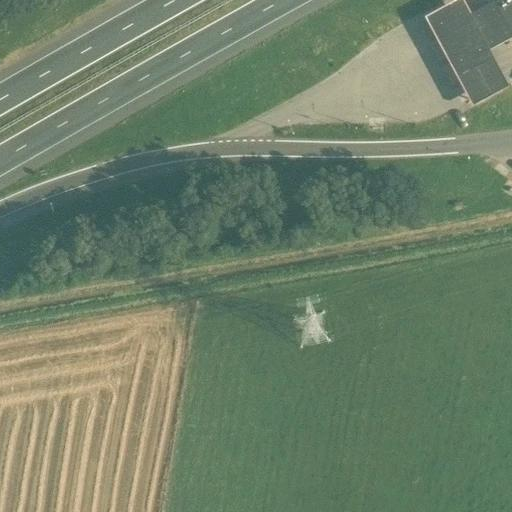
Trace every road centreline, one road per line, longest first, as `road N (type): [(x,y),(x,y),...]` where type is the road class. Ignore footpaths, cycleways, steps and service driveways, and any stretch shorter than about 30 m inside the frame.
road 1 (motorway): [(0,163),(285,0)]
road 2 (motorway): [(0,209),(133,163),(230,148)]
road 3 (motorway): [(179,0),(0,100)]
